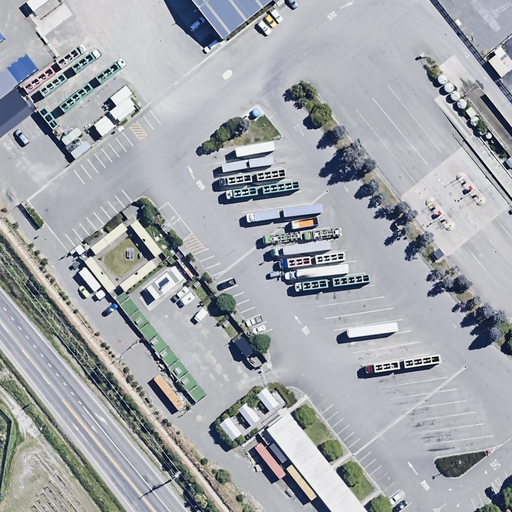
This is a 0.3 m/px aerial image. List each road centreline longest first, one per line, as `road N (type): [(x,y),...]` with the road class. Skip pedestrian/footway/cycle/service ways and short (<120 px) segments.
road 1 (trunk): [(164,511),(0,300)]
road 2 (unknown): [(309,339),(258,378),(229,383),(148,292)]
